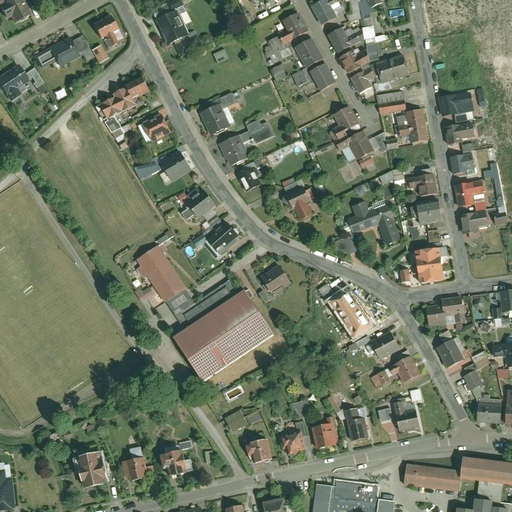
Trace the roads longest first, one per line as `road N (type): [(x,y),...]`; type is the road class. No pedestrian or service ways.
road 1 (residential): [(396,299),(370,278),(252,226),(203,164),(141,41)]
road 2 (residential): [(469,438),(116,511)]
road 3 (residential): [(466,286),(418,0)]
road 4 (residential): [(469,438),(396,299)]
road 5 (residential): [(301,0),(363,109)]
